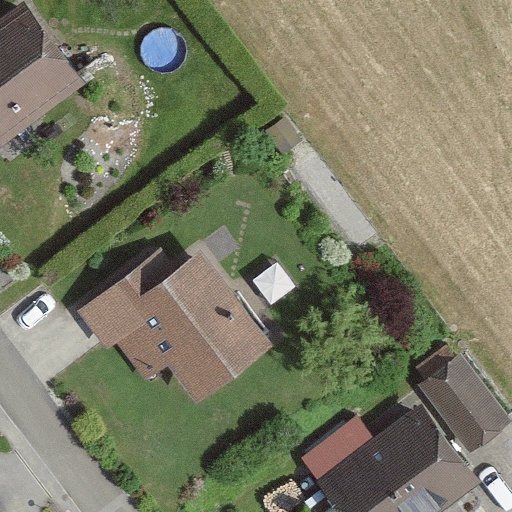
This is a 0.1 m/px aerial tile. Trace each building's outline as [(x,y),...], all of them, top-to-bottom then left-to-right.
[(0,143),(79,81),(19,5),(0,20),(0,143)] [(291,139),(277,124),(264,136),(278,151),(291,139)] [(169,271),(154,252),(74,314),(105,354),(113,348),(142,385),(164,368),(194,407),(271,348),(195,251),(169,271)] [(505,425),(452,359),(413,389),(467,456),(505,425)] [(372,444),(354,421),(296,466),(332,511),(445,511),(476,488),(416,410),(372,444)]
